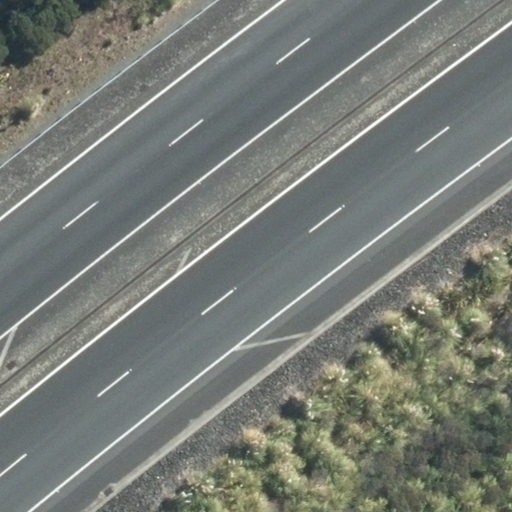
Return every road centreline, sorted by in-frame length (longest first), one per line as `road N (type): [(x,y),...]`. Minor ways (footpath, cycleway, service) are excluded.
road 1 (motorway): [(511,89),(0,487)]
road 2 (motorway): [(0,268),(305,0)]
